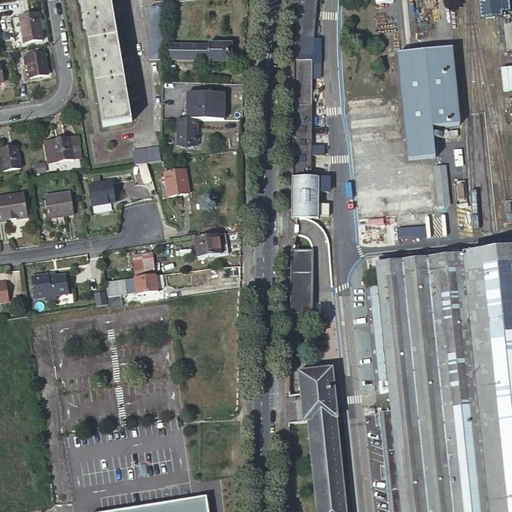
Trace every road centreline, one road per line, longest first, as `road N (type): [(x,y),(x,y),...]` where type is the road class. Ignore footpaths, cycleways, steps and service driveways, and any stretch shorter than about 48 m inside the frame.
road 1 (secondary): [(259,511),(265,102),(274,0)]
road 2 (unknown): [(343,249),(511,236)]
road 3 (residential): [(51,0),(64,85),(40,111),(0,117)]
road 4 (residential): [(144,218),(124,240),(0,259)]
